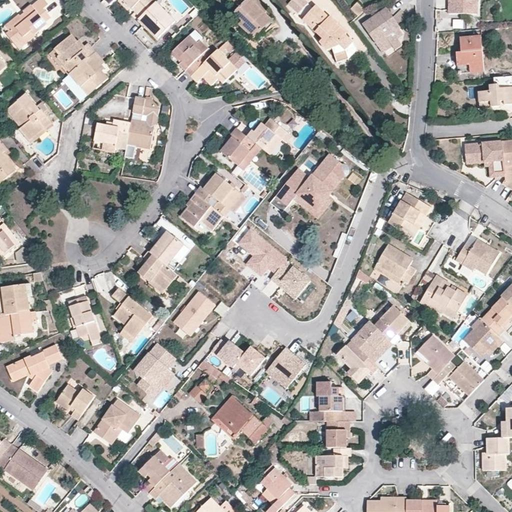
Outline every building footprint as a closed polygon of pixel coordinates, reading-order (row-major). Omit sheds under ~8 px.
[(23,11),(24,13),(28,18),(24,21),(20,17),(19,15),(8,24),(12,29),(9,32),(6,34),(15,45),(32,32),(34,36),(47,25),(45,23),(51,18),(43,8),(48,5),(44,0),(39,0),(33,5),(32,4),(23,11)] [(128,11),(131,8),(123,0),(118,0),(128,11)] [(141,18),(155,3),(151,0),(123,0),(131,8),(135,11),(131,15),(137,22),(138,20),(141,18)] [(274,24),(264,13),(259,9),(263,4),(258,0),(233,0),(240,7),(234,14),(242,23),(240,25),(254,39),(263,30),(266,33),(274,24)] [(289,0),(287,2),(296,13),(309,4),(305,0),(289,0)] [(449,0),(450,16),(479,16),(479,0),(449,0)] [(157,2),(155,3),(141,18),(138,20),(157,39),(175,21),(157,2)] [(364,11),(357,3),(351,9),(358,16),(364,11)] [(268,9),(263,4),(259,9),(264,13),(268,9)] [(329,18),(316,6),(303,20),(323,39),(320,42),(328,51),(333,49),(338,63),(349,59),(347,51),(353,43),(346,36),(347,34),(336,25),(338,23),(330,16),(329,18)] [(367,14),(364,11),(358,16),(362,20),(367,14)] [(403,31),(389,13),(366,31),(386,57),(388,56),(396,50),(390,41),(402,32),(403,31)] [(231,17),(240,25),(242,23),(234,14),(231,17)] [(256,41),(254,39),(240,25),(235,30),(251,47),(256,41)] [(267,34),(266,33),(263,30),(254,39),(256,41),(259,44),(267,34)] [(32,32),(15,45),(19,50),(36,37),(34,36),(32,32)] [(405,49),(400,43),(406,38),(402,32),(390,41),(396,50),(399,54),(401,53),(405,49)] [(82,49),(77,42),(71,35),(55,49),(61,56),(58,59),(64,67),(63,68),(69,75),(70,74),(96,52),(88,43),(84,47),(82,49)] [(191,77),(208,60),(202,55),(208,49),(200,41),(197,44),(190,36),(174,52),(183,62),(180,65),(191,77)] [(481,37),(461,39),(462,52),(457,53),(459,73),(484,71),(481,37)] [(61,69),(63,68),(64,67),(58,59),(61,56),(55,49),(49,54),(61,69)] [(237,70),(218,51),(208,60),(191,77),(197,83),(203,77),(212,86),(219,79),(223,83),(237,70)] [(105,63),(96,52),(70,74),(89,96),(108,79),(102,72),(99,68),(102,65),(105,63)] [(511,104),(511,76),(496,78),(496,85),(490,86),(490,92),(479,93),(480,103),(490,102),(491,107),(501,107),(501,106),(500,101),(505,101),(505,105),(511,104)] [(27,94),(7,110),(22,128),(19,130),(31,144),(47,131),(45,129),(52,124),(42,110),(40,111),(27,94)] [(151,149),(155,125),(157,126),(160,111),(152,101),(136,98),(131,124),(127,145),(126,150),(125,158),(134,159),(137,147),(151,149)] [(265,126),(262,124),(255,133),(252,130),(247,137),(251,141),(256,145),(269,155),(283,140),(288,133),(271,119),(265,126)] [(127,145),(131,124),(114,120),(113,127),(98,125),(94,142),(117,146),(116,148),(126,150),(127,145)] [(260,122),(252,130),(255,133),(262,124),(260,122)] [(247,137),(236,129),(231,136),(233,138),(228,144),(221,152),(239,166),(250,152),(245,148),(251,141),(247,137)] [(288,133),(283,140),(286,143),(292,136),(288,133)] [(511,140),(503,142),(503,143),(506,178),(506,181),(504,185),(511,191),(511,140)] [(256,145),(251,141),(245,148),(250,152),(256,145)] [(116,153),(116,148),(117,146),(94,142),(93,149),(116,153)] [(506,178),(503,143),(466,146),(467,160),(486,158),(486,164),(495,163),(497,179),(506,178)] [(0,144),(0,184),(17,171),(3,153),(6,151),(0,144)] [(345,160),(332,150),(312,174),(309,179),(297,169),(279,192),(291,201),(297,194),(300,190),(320,205),(331,191),(346,173),(351,170),(352,167),(351,163),(350,161),(345,160)] [(284,164),(287,160),(281,155),(278,159),(284,164)] [(495,163),(486,164),(486,168),(491,168),(492,179),(497,179),(495,163)] [(300,165),(297,169),(309,179),(312,174),(300,165)] [(202,187),(196,194),(224,216),(242,195),(218,175),(205,190),(202,187)] [(331,191),(320,205),(300,190),(297,194),(321,214),(336,195),(331,191)] [(291,201),(279,192),(273,198),(286,208),(291,201)] [(433,209),(406,193),(389,223),(408,235),(422,213),(427,217),(433,209)] [(196,194),(191,199),(194,202),(189,208),(182,216),(195,228),(201,221),(212,231),(224,216),(196,194)] [(242,195),(224,216),(226,218),(232,212),(235,214),(247,199),(242,195)] [(413,238),(427,217),(422,213),(408,235),(413,238)] [(0,253),(3,258),(20,244),(4,224),(0,226),(0,253)] [(276,273),(286,261),(287,260),(251,230),(240,243),(255,256),(248,264),(262,275),(268,266),(276,273)] [(169,233),(160,243),(156,248),(153,246),(149,252),(167,267),(185,246),(169,233)] [(465,244),(459,255),(455,261),(473,272),(475,269),(487,276),(500,253),(478,240),(473,249),(465,244)] [(389,245),(377,265),(401,280),(408,284),(417,271),(410,266),(414,260),(389,245)] [(178,275),(167,267),(149,252),(144,257),(148,261),(138,274),(150,283),(154,278),(167,289),(178,275)] [(276,273),(271,279),(279,286),(283,282),(287,285),(284,289),(295,299),(310,281),(286,261),(276,273)] [(401,280),(377,265),(375,269),(399,284),(401,280)] [(451,284),(427,271),(422,279),(432,285),(421,303),(436,312),(438,310),(441,305),(458,314),(468,296),(458,289),(456,293),(451,290),(448,288),(451,284)] [(41,273),(33,274),(34,282),(44,281),(41,273)] [(163,295),(167,289),(154,278),(150,283),(163,295)] [(27,285),(3,288),(7,316),(30,313),(28,296),(27,285)] [(511,286),(502,297),(503,299),(511,306),(511,286)] [(148,312),(119,289),(113,297),(123,305),(114,316),(126,326),(123,330),(136,339),(147,325),(142,320),(148,312)] [(215,306),(198,292),(173,323),(190,336),(215,306)] [(69,302),(74,317),(75,317),(78,327),(77,327),(80,338),(90,335),(91,339),(92,342),(101,339),(87,297),(69,302)] [(511,306),(503,299),(483,321),(499,337),(505,330),(504,329),(511,321),(511,306)] [(214,309),(222,316),(230,307),(222,300),(214,309)] [(441,305),(438,310),(455,320),(458,314),(441,305)] [(397,335),(407,325),(410,322),(395,307),(376,327),(391,341),(391,342),(398,335),(397,335)] [(154,317),(148,312),(142,320),(147,325),(154,317)] [(32,323),(31,313),(30,313),(7,316),(2,316),(0,316),(0,325),(0,326),(2,343),(17,341),(16,336),(34,334),(32,323)] [(483,321),(480,319),(472,327),(474,330),(483,321)] [(499,337),(483,321),(474,330),(464,341),(482,358),(487,353),(496,344),(499,347),(505,342),(499,337)] [(372,361),(391,341),(376,327),(371,322),(352,342),(372,361)] [(410,328),(407,325),(397,335),(398,335),(400,337),(410,328)] [(136,339),(123,330),(120,334),(132,344),(136,339)] [(433,380),(438,375),(451,361),(455,356),(434,336),(419,351),(430,362),(427,365),(432,369),(427,375),(433,380)] [(221,340),(213,350),(234,368),(237,364),(245,354),(230,341),(227,344),(221,340)] [(372,361),(352,342),(347,347),(338,356),(352,369),(348,373),(356,381),(368,369),(372,372),(374,374),(379,369),(372,361)] [(176,358),(157,343),(134,372),(143,379),(137,385),(147,393),(156,383),(162,388),(171,377),(164,372),(168,368),(176,358)] [(490,357),(499,347),(496,344),(487,353),(490,357)] [(7,367),(13,379),(30,372),(37,377),(34,380),(30,386),(39,392),(53,371),(51,370),(49,365),(62,359),(57,345),(43,351),(44,354),(33,358),(31,356),(7,367)] [(245,354),(237,364),(252,376),(266,358),(252,346),(245,354)] [(470,357),(474,353),(467,347),(464,351),(470,357)] [(286,348),(266,372),(287,388),(307,365),(286,348)] [(465,362),(457,355),(455,356),(451,361),(456,367),(458,369),(465,362)] [(456,367),(451,361),(438,375),(433,380),(439,386),(456,367)] [(465,362),(458,369),(450,378),(458,385),(469,396),(484,380),(465,362)] [(164,372),(171,377),(174,374),(168,368),(164,372)] [(368,369),(356,381),(359,385),(372,372),(368,369)] [(29,376),(34,380),(37,377),(30,372),(13,379),(14,383),(29,376)] [(211,375),(201,387),(206,391),(216,380),(211,375)] [(324,412),(324,422),(328,422),(343,422),(343,397),(339,397),(339,388),(331,388),(331,382),(317,382),(317,397),(320,397),(320,412),(324,412)] [(156,383),(147,393),(153,399),(162,388),(156,383)] [(69,385),(57,402),(69,410),(72,407),(76,410),(72,416),(78,421),(94,397),(84,390),(81,393),(69,385)] [(469,396),(458,385),(456,388),(467,399),(469,396)] [(206,391),(201,387),(200,386),(192,394),(200,401),(207,393),(206,391)] [(237,400),(233,397),(213,419),(226,432),(230,428),(220,419),(237,400)] [(141,416),(118,400),(95,432),(108,442),(120,426),(124,429),(130,434),(141,416)] [(262,423),(237,400),(220,419),(230,428),(236,435),(241,430),(255,444),(273,423),(267,417),(262,423)] [(324,422),(324,412),(310,412),(310,422),(324,422)] [(350,431),(350,422),(343,422),(328,422),(327,448),(335,448),(346,448),(347,438),(347,431),(350,431)] [(112,445),(124,429),(120,426),(108,442),(112,445)] [(155,448),(165,437),(159,432),(149,443),(155,448)] [(509,454),(509,438),(507,438),(503,438),(487,438),(488,453),(488,460),(483,460),(483,471),(506,470),(506,454),(509,454)] [(0,459),(11,446),(4,441),(2,443),(0,442),(0,459)] [(19,451),(12,445),(11,446),(0,459),(0,468),(31,494),(47,474),(27,458),(25,460),(17,453),(19,451)] [(346,448),(335,448),(335,457),(317,457),(317,477),(343,477),(344,468),(343,464),(348,464),(348,456),(351,456),(351,448),(346,448)] [(27,458),(19,451),(17,453),(25,460),(27,458)] [(150,494),(171,473),(164,466),(170,460),(162,451),(140,471),(150,481),(144,487),(150,494)] [(198,483),(180,465),(171,473),(150,494),(156,500),(160,496),(172,508),(198,483)] [(259,480),(268,489),(278,500),(284,505),(295,494),(290,489),(293,485),(273,466),(259,480)] [(268,489),(263,494),(262,494),(273,505),(278,500),(268,489)] [(406,498),(397,498),(397,502),(381,502),(368,502),(367,511),(406,511),(407,500),(406,498)] [(224,511),(221,508),(212,499),(197,511),(224,511)] [(450,511),(450,506),(446,506),(443,506),(443,504),(438,503),(438,505),(422,504),(422,500),(407,500),(406,511),(450,511)] [(237,511),(227,502),(221,508),(224,511),(237,511)]
